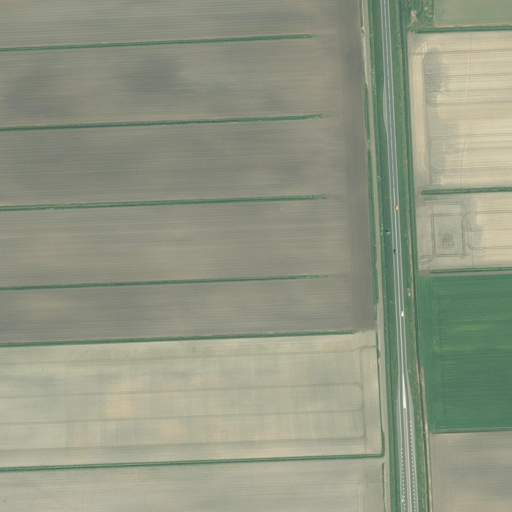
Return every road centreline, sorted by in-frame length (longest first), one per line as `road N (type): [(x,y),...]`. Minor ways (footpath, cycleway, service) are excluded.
road 1 (unclassified): [(388,511),(364,0)]
road 2 (trunk): [(402,374),(384,0)]
road 3 (trunk): [(413,511),(402,374)]
road 4 (trunk): [(402,374),(406,511)]
